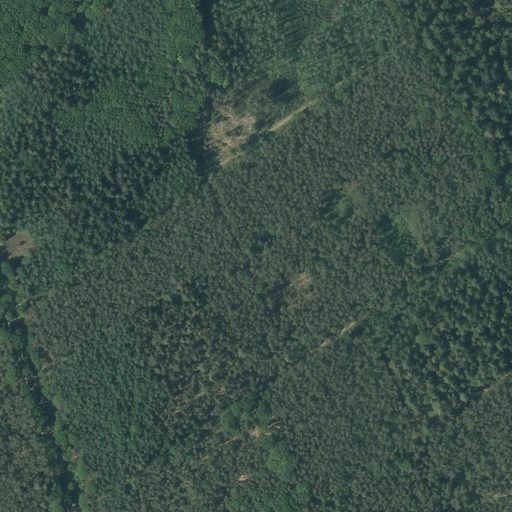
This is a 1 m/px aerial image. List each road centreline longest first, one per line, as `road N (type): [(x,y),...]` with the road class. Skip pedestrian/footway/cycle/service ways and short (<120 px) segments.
road 1 (unknown): [(194,0),(208,42),(211,132),(390,298),(425,384),(511,484)]
road 2 (track): [(79,262),(413,39)]
road 3 (track): [(293,359),(128,0)]
road 4 (unknown): [(312,223),(254,251),(214,291),(137,310),(0,387)]
road 5 (track): [(366,315),(113,486)]
road 6 (unknown): [(0,245),(11,310),(75,511)]
road 7 (track): [(511,184),(396,0)]
road 8 (track): [(413,39),(511,198)]
road 9 (track): [(511,217),(390,298)]
road 10 (track): [(420,431),(300,511)]
road 11 (track): [(420,431),(366,315)]
